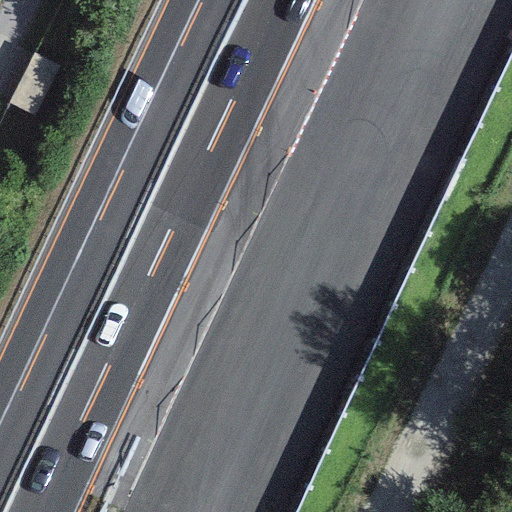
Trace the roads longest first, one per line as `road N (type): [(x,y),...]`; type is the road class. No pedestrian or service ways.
road 1 (motorway): [(185,511),(427,0)]
road 2 (motorway): [(254,0),(14,511)]
road 3 (track): [(511,217),(369,511)]
